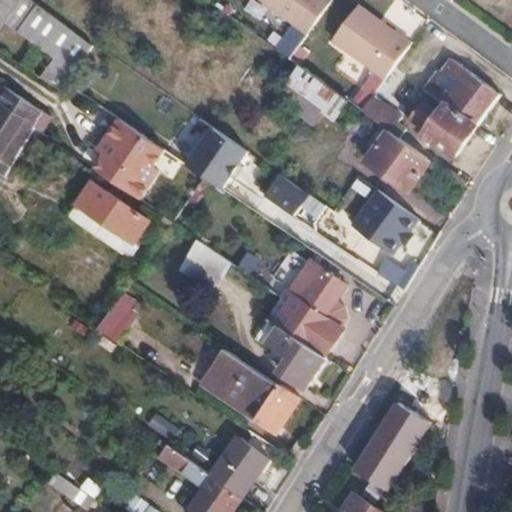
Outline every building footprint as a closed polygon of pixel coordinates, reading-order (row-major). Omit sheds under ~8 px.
[(45,60),(66,75),(68,70),(88,39),(32,0),(0,0),(0,12),(53,49),(45,60)] [(260,0),(303,32),(326,0),(260,0)] [(329,39),(383,79),(407,45),(353,6),(329,39)] [(501,90),(509,79),(476,53),(468,64),(501,90)] [(424,104),(410,124),(425,135),(421,140),(429,146),(433,140),(457,157),(499,94),(452,60),(442,75),(439,72),(425,91),(444,105),(439,114),(424,104)] [(297,65),(276,94),(314,121),(323,108),(333,115),(346,99),(297,65)] [(0,161),(3,157),(0,155),(0,152),(30,103),(2,84),(0,86),(0,161)] [(372,93),(361,109),(388,129),(398,136),(405,127),(395,120),(400,113),(372,93)] [(229,187),(251,146),(210,124),(188,165),(229,187)] [(34,125),(19,150),(33,161),(49,135),(34,125)] [(408,188),(430,158),(398,136),(388,129),(367,159),(408,188)] [(112,179),(140,199),(172,155),(143,135),(112,179)] [(267,193),(279,202),(290,186),(278,178),(267,193)] [(92,181),(77,203),(135,244),(150,221),(92,181)] [(290,186),(279,202),(297,214),(308,199),(290,186)] [(419,220),(378,191),(353,226),(393,256),(403,242),(401,240),(407,233),(409,234),(419,220)] [(135,244),(77,203),(69,213),(132,257),(139,247),(135,244)] [(407,233),(401,240),(403,242),(408,245),(413,237),(409,234),(407,233)] [(231,263),(198,239),(179,266),(213,290),(231,263)] [(411,263),(406,270),(414,275),(419,268),(411,263)] [(268,319),(280,328),(324,359),(344,332),(340,330),(346,322),(343,310),(334,304),(345,289),(321,273),(303,299),(287,289),(268,319)] [(143,309),(122,294),(100,327),(121,341),(143,309)] [(306,390),(326,360),(324,359),(280,328),(269,343),(290,359),(281,373),(306,390)] [(170,346),(186,358),(198,341),(181,330),(170,346)] [(198,341),(186,358),(191,361),(202,344),(198,341)] [(277,434),(300,398),(270,378),(269,379),(245,363),(237,374),(262,391),(247,413),(277,434)] [(212,477),(242,498),(268,459),(238,438),(212,477)] [(232,511),(242,498),(212,477),(168,445),(159,458),(203,490),(188,511),(232,511)] [(82,507),(89,497),(58,475),(51,485),(82,507)] [(381,511),(356,495),(344,511),(381,511)] [(147,511),(148,511),(135,501),(127,511),(147,511)]
